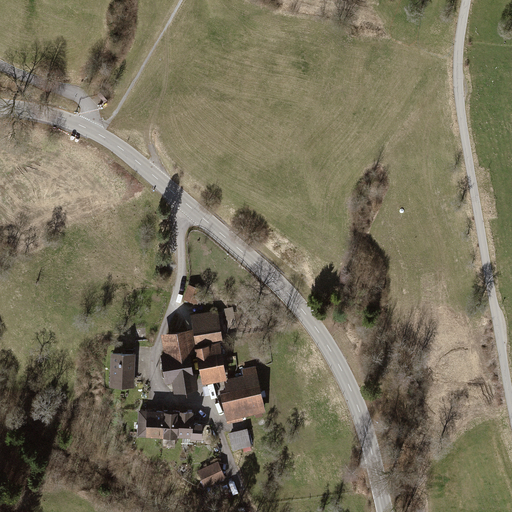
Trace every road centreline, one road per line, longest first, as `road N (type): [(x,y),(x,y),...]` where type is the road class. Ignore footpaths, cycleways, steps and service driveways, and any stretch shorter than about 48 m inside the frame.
road 1 (tertiary): [(86,127),(136,160),(302,309),(349,384),(385,511)]
road 2 (residential): [(467,0),(460,109),(511,402)]
road 3 (unclassified): [(86,127),(91,115),(81,98),(0,65)]
